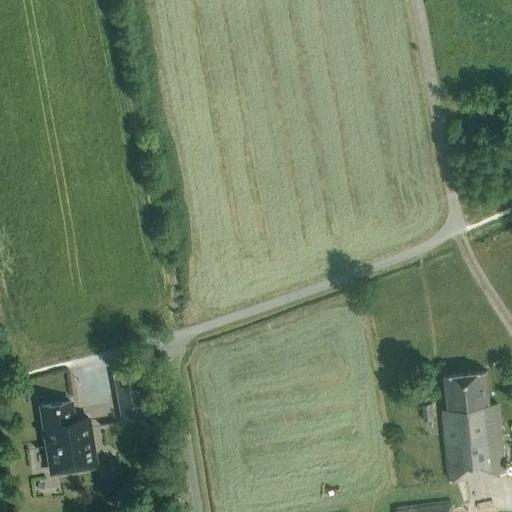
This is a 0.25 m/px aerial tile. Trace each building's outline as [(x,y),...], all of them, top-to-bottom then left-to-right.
[(112,374),(118,405),(144,400),(138,369),(112,374)] [(501,472),(505,473),(497,402),(490,403),(486,370),(481,371),(480,370),(445,376),(448,408),(441,409),(449,480),(501,474),(501,472)] [(70,401),(40,406),(47,450),(52,449),(55,468),(70,466),(70,469),(95,465),(87,417),(73,419),(70,401)] [(423,420),(433,419),(432,403),(422,403),(423,420)] [(38,466),(48,465),(46,446),(36,446),(38,466)] [(452,511),(452,501),(397,507),(397,511),(452,511)]
